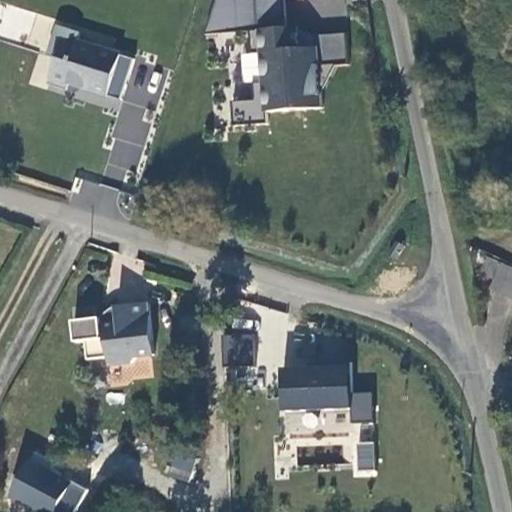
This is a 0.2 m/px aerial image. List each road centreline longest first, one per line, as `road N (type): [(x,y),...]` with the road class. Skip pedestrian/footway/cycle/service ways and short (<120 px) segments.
road 1 (unclassified): [(0,197),(460,326)]
road 2 (residential): [(395,0),(460,326)]
road 3 (residential): [(460,326),(508,511)]
